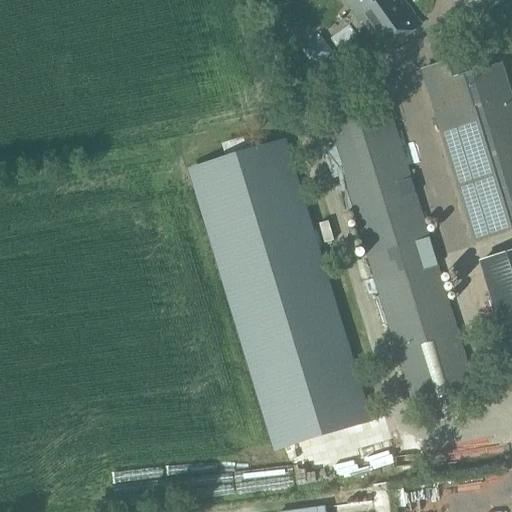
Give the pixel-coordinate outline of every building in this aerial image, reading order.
[(384,53),(421,24),(403,0),(344,0),(362,22),(364,20),(383,49),(382,50),(384,53)] [(308,66),(325,55),(313,34),(295,45),(308,66)] [(511,232),(511,99),(502,67),(483,73),(476,55),(424,71),(477,243),(511,232)] [(392,109),(328,129),(353,211),(414,409),(476,390),(392,109)] [(278,449),(368,422),(282,143),(193,171),(278,449)] [(511,358),(511,253),(482,262),(511,358)]
